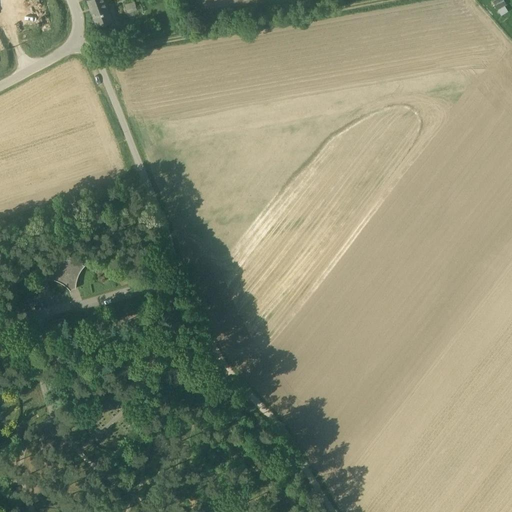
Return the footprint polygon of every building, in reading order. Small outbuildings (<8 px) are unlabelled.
[(112,21),(104,0),(87,0),(97,27),(112,21)] [(503,0),(494,0),(493,1),(498,10),(507,5),(503,0)] [(134,2),(125,4),(127,13),(137,11),(134,2)] [(84,266),(85,265),(85,264),(84,265),(82,263),(81,262),(79,260),(78,257),(76,255),(76,253),(75,254),(68,257),(60,254),(57,261),(49,264),(49,263),(48,263),(49,265),(49,266),(49,268),(50,270),(50,271),(50,273),(50,274),(49,278),(48,278),(50,279),(52,279),(54,280),(56,280),(58,281),(60,282),(62,283),(64,284),(66,286),(67,287),(69,289),(70,290),(71,290),(70,289),(75,287),(75,288),(76,288),(76,286),(76,284),(77,282),(77,280),(78,277),(78,275),(79,273),(80,271),(81,270),(83,268),(84,266)] [(64,318),(54,321),(56,331),(67,328),(64,318)]
